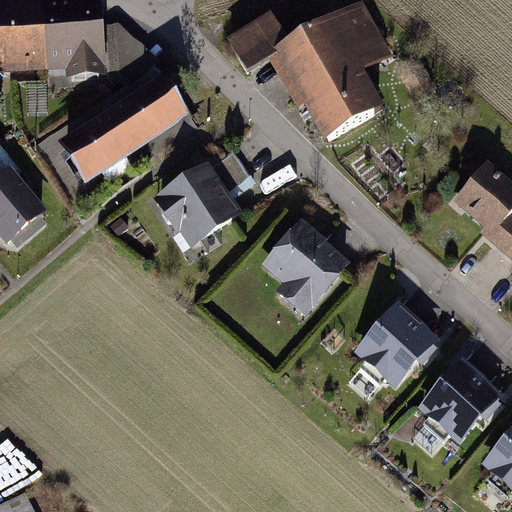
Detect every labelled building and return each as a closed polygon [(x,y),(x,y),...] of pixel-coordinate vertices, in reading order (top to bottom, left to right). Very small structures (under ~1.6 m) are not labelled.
[(102,4),(36,8),(41,81),(62,80),(63,90),(102,88),(101,77),(107,77),(102,4)] [(0,84),(41,81),(36,8),(0,10),(0,84)] [(392,63),(363,12),(286,55),(268,23),(225,48),(245,83),(267,70),(294,118),(300,115),(321,153),(381,120),(360,82),(392,63)] [(420,67),(401,79),(416,102),(434,90),(420,67)] [(158,87),(51,155),(78,197),(102,183),(108,192),(131,177),(126,167),(185,130),(158,87)] [(0,240),(16,260),(50,232),(13,189),(22,182),(0,156),(0,240)] [(253,185),(235,157),(151,211),(174,245),(178,242),(190,260),(241,226),(226,203),(253,185)] [(481,238),(508,261),(511,256),(511,224),(511,222),(511,194),(485,171),(453,208),(484,235),(481,238)] [(129,236),(122,227),(112,235),(119,244),(129,236)] [(347,273),(299,229),(260,273),(280,291),(271,301),(303,329),(342,285),(339,282),(347,273)] [(396,312),(355,357),(395,392),(435,348),(396,312)] [(497,404),(459,370),(418,416),(457,450),(497,404)] [(511,434),(481,471),(511,496),(511,434)] [(2,511),(32,511),(27,500),(2,511)]
